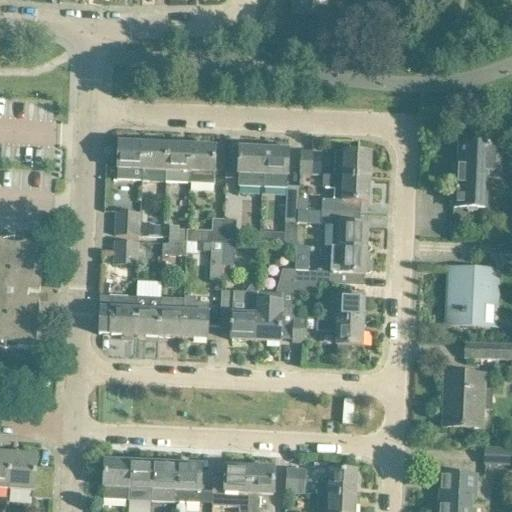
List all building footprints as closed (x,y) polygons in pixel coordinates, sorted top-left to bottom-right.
[(329,0),(294,0),(293,16),(328,18),(329,0)] [(144,183),(145,146),(119,144),(117,182),(144,183)] [(168,184),(169,147),(145,146),(144,183),(168,184)] [(264,190),(266,151),(253,150),(253,147),(240,146),(240,150),(239,150),(238,189),(264,190)] [(453,194),(452,209),(484,211),(486,178),(498,179),(499,165),(500,148),(460,146),(458,192),(456,192),(456,194),(453,194)] [(191,186),(193,148),(169,147),(168,184),(191,186)] [(215,149),(193,148),(191,186),(213,187),(215,149)] [(288,152),(288,148),(275,148),(275,151),(266,151),(264,190),(287,191),(288,170),(289,170),(289,167),(288,167),(288,152)] [(314,179),(315,154),(303,154),(301,178),(314,179)] [(334,178),(343,178),(343,180),(370,182),(371,156),(344,154),(335,154),(334,178)] [(369,204),(370,182),(343,180),(343,178),(334,178),(323,177),(322,190),(335,190),(334,202),(322,201),(321,215),(357,217),(357,204),(369,204)] [(141,228),(141,216),(118,215),(117,227),(141,228)] [(356,227),(357,217),(321,215),(321,227),(333,227),(332,252),(366,254),(368,227),(356,227)] [(225,247),(226,222),(214,222),(214,234),(189,233),(188,245),(225,247)] [(238,223),(226,222),(225,247),(236,247),(238,223)] [(262,235),(261,248),(298,250),(300,226),(285,225),(285,236),(262,235)] [(140,239),(141,228),(117,227),(116,238),(140,239)] [(170,229),(170,244),(179,244),(180,230),(170,229)] [(0,345),(18,347),(17,352),(35,353),(39,311),(40,288),(44,247),(26,246),(25,251),(2,249),(2,244),(0,243),(0,345)] [(116,244),(116,256),(139,257),(140,245),(116,244)] [(187,259),(188,255),(188,245),(179,244),(170,244),(170,246),(165,246),(164,257),(187,259)] [(511,244),(501,244),(500,257),(511,257),(511,244)] [(224,270),(225,247),(188,245),(188,255),(199,256),(199,253),(212,254),(211,283),(223,284),(224,270)] [(235,271),(236,247),(225,247),(224,270),(235,271)] [(366,263),(366,254),(332,252),(331,275),(321,274),(321,275),(297,273),(297,285),(321,286),(334,286),(335,275),(365,276),(366,276),(369,276),(372,273),(372,266),(369,263),(366,263)] [(138,269),(139,257),(116,256),(115,267),(138,269)] [(500,273),(450,271),(448,315),(461,315),(460,327),(498,329),(500,273)] [(296,297),(297,285),(297,273),(282,273),(276,295),(258,295),(256,344),(280,345),(280,339),(292,339),(294,320),(296,297)] [(320,298),(321,286),(297,285),(296,297),(320,298)] [(256,344),(258,295),(256,295),(251,287),(246,294),(221,293),(220,313),(232,314),(231,328),(230,327),(230,330),(231,331),(231,343),(256,344)] [(99,318),(98,336),(110,337),(136,338),(138,300),(137,300),(112,299),(100,298),(99,318)] [(363,325),(364,299),(330,298),(329,322),(363,325)] [(195,299),(186,299),(184,299),(184,302),(186,302),(185,340),(207,341),(208,306),(195,305),(195,299)] [(160,339),(162,301),(138,300),(136,338),(160,339)] [(186,302),(184,302),(162,301),(160,339),(185,340),(186,302)] [(304,345),(305,321),(294,320),(292,339),(292,345),(304,345)] [(362,348),(363,325),(329,322),(317,322),(316,333),(336,334),(336,347),(337,347),(337,357),(351,357),(351,348),(362,348)] [(511,348),(467,347),(467,361),(511,362),(511,375),(511,374),(511,348)] [(486,378),(445,376),(444,390),(447,391),(446,410),(443,410),(442,429),(484,431),(485,410),(481,410),(482,391),(485,391),(486,378)] [(511,453),(486,452),(485,467),(511,467),(511,453)] [(0,490),(9,491),(12,456),(0,455),(0,490)] [(12,456),(9,491),(33,493),(32,500),(51,502),(52,472),(36,471),(37,459),(12,456)] [(129,503),(131,464),(105,463),(103,501),(129,503)] [(152,504),(154,465),(131,464),(129,503),(152,504)] [(176,505),(178,466),(154,465),(152,504),(176,505)] [(178,466),(176,505),(186,505),(200,506),(201,467),(178,466)] [(249,511),(251,469),(225,468),(224,481),(212,481),(211,509),(238,510),(238,511),(249,511)] [(274,470),(251,469),(249,511),(258,511),(260,497),(273,497),(274,470)] [(306,472),(300,472),(288,472),(287,495),(306,496),(306,472)] [(357,474),(330,473),(330,485),(316,485),(315,497),(318,497),(356,499),(357,474)] [(476,478),(442,477),(441,502),(439,501),(438,511),(469,511),(470,500),(475,501),(476,478)] [(355,511),(356,499),(318,497),(317,511),(355,511)]
